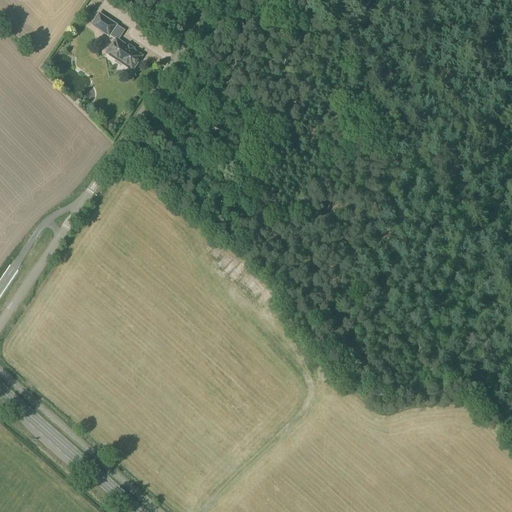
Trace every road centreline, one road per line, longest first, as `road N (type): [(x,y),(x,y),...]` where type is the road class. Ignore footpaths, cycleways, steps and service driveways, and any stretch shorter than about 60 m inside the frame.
road 1 (unclassified): [(0,323),(181,51),(200,0)]
road 2 (secondary): [(141,511),(0,385)]
